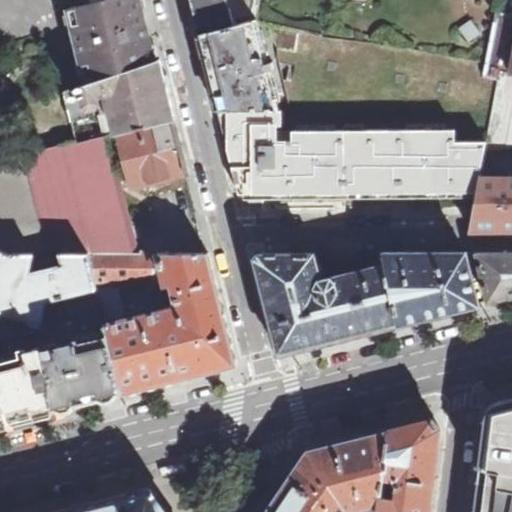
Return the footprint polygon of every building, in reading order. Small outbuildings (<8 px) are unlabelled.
[(90,83),(157,60),(142,0),(81,0),(83,6),(72,9),(90,83)] [(192,0),(201,36),(255,21),(258,0),(192,0)] [(511,14),(499,12),(501,0),(499,0),(486,64),(484,77),(499,80),(500,71),(511,73),(511,14)] [(219,111),(278,110),(268,72),(276,69),(274,61),(266,63),(255,21),(201,36),(205,53),(207,53),(210,65),(208,65),(209,67),(220,109),(219,109),(219,111)] [(295,51),(299,30),(270,24),(272,35),(279,48),(295,51)] [(345,208),(475,207),(481,177),(486,151),(488,138),(499,80),(484,77),(486,64),(386,43),(385,45),(323,38),(324,36),(299,30),(295,51),(279,48),(279,49),(278,55),(290,102),(294,110),(278,110),(219,111),(232,161),(240,194),(265,193),(265,188),(276,188),(276,193),(277,193),(277,198),(282,202),(345,202),(345,208)] [(118,133),(177,118),(162,58),(157,60),(90,83),(65,91),(74,123),(92,119),(89,110),(100,107),(101,109),(112,107),(118,133)] [(471,230),(511,229),(511,73),(500,71),(499,80),(488,138),(486,151),(511,150),(511,177),(481,177),(475,207),(471,230)] [(131,187),(190,173),(177,118),(118,133),(131,187)] [(0,249),(15,253),(89,253),(136,253),(137,237),(112,135),(79,143),(79,141),(0,158),(0,249)] [(0,369),(12,420),(124,393),(89,253),(15,253),(0,249),(0,369)] [(489,301),(511,295),(511,251),(478,252),(489,301)] [(124,393),(238,364),(210,252),(136,253),(89,253),(124,393)] [(475,306),(481,304),(467,252),(437,252),(439,261),(423,261),(421,252),(385,252),(388,264),(402,323),(402,324),(405,323),(405,322),(405,321),(413,319),(413,320),(414,321),(418,320),(417,319),(425,317),(425,318),(429,318),(429,316),(452,311),(452,312),(457,310),(457,309),(475,305),(475,306)] [(402,323),(388,264),(323,280),(316,253),(260,253),(257,258),(257,262),(259,266),(262,277),(261,277),(262,280),(264,288),(265,287),(266,292),(265,292),(266,295),(269,307),(269,310),(270,310),(273,320),(272,321),(272,322),(273,328),(274,328),(278,346),(279,352),(281,353),(282,354),(285,353),(310,346),(320,343),(332,340),(332,341),(338,340),(337,338),(345,337),(345,338),(350,336),(350,335),(372,330),(372,331),(380,329),(389,323),(394,322),(395,325),(402,323)] [(0,423),(12,420),(0,369),(0,423)] [(511,511),(511,398),(502,401),(488,419),(487,417),(473,511),(511,511)] [(430,511),(440,432),(441,428),(434,417),(427,419),(390,429),(385,495),(378,511),(430,511)] [(378,511),(385,495),(390,429),(307,450),(279,494),(305,511),(345,511),(349,506),(370,500),(370,509),(367,511),(378,511)] [(160,473),(187,467),(184,457),(158,464),(160,473)] [(151,487),(50,511),(170,511),(154,488),(151,487)] [(305,511),(279,494),(268,509),(272,511),(305,511)]
